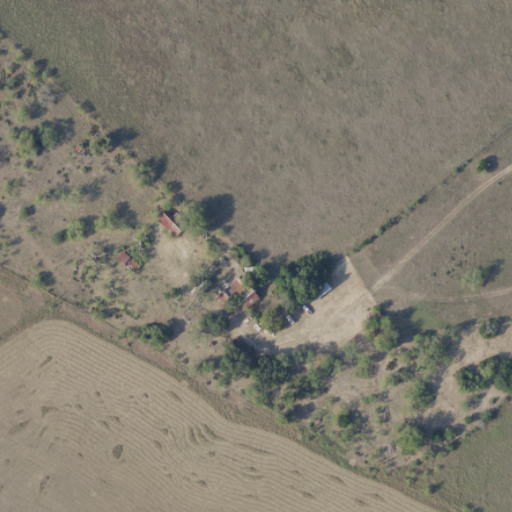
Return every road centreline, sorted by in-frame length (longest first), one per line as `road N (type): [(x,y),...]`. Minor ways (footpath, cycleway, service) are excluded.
road 1 (residential): [(242,327),(261,343),(283,346),(342,321),(511,173)]
road 2 (residential): [(511,294),(466,301),(370,297)]
